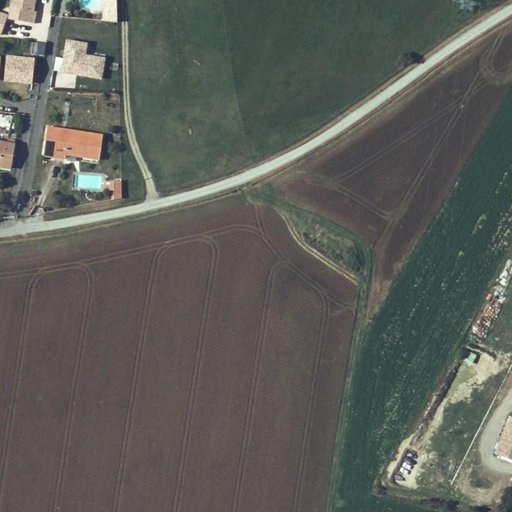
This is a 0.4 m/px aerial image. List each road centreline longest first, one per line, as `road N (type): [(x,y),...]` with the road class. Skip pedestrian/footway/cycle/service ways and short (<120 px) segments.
road 1 (unknown): [(20,229),(57,0)]
road 2 (unclassified): [(0,231),(147,206)]
